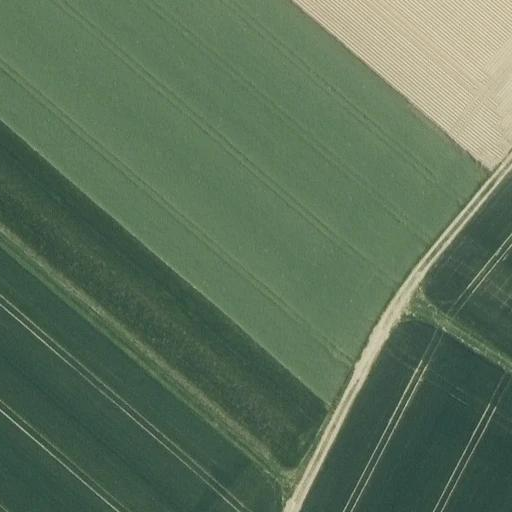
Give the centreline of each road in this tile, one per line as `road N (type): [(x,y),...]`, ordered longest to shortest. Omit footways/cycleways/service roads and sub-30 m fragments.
road 1 (track): [(298,494),(0,241)]
road 2 (track): [(289,511),(399,300)]
road 3 (track): [(399,300),(511,167)]
road 4 (track): [(511,372),(399,300)]
